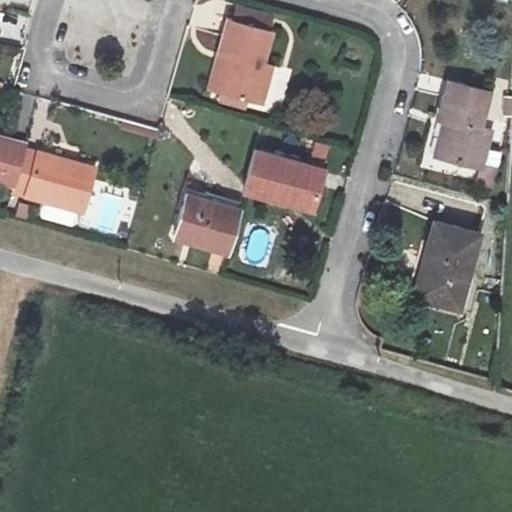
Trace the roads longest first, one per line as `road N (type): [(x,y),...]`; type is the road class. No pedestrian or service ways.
road 1 (residential): [(322,354),(406,57),(391,19),(339,0)]
road 2 (unclassified): [(322,354),(0,263)]
road 3 (residential): [(54,0),(40,47),(54,83),(127,102),(147,100),(157,83)]
road 4 (unclassified): [(511,408),(322,354)]
